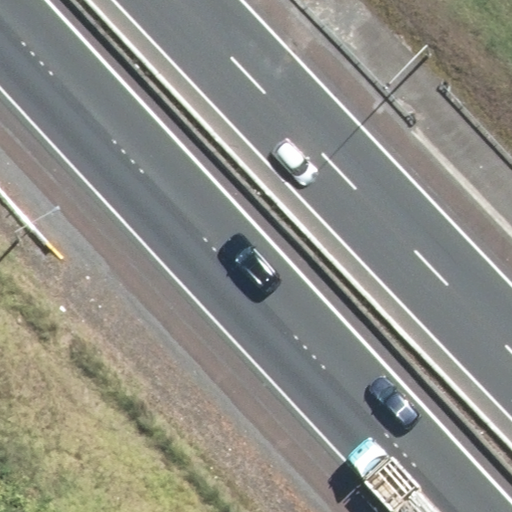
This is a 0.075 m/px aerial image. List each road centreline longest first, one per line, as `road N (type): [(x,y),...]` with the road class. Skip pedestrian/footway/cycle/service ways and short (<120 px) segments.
road 1 (motorway): [(460,511),(0,9)]
road 2 (motorway): [(182,0),(511,336)]
